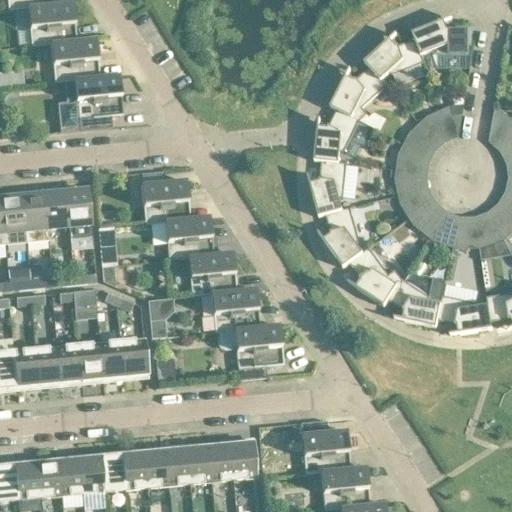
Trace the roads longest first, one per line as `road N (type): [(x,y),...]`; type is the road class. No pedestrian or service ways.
road 1 (residential): [(196,148),(301,137),(316,95),(346,55),(406,20),(461,8),(496,13)]
road 2 (residential): [(0,434),(356,401)]
road 3 (residential): [(356,401),(196,148)]
road 4 (residential): [(0,167),(196,148)]
road 5 (residential): [(196,148),(102,0)]
road 6 (residential): [(468,179),(496,13)]
road 7 (residential): [(430,511),(356,401)]
